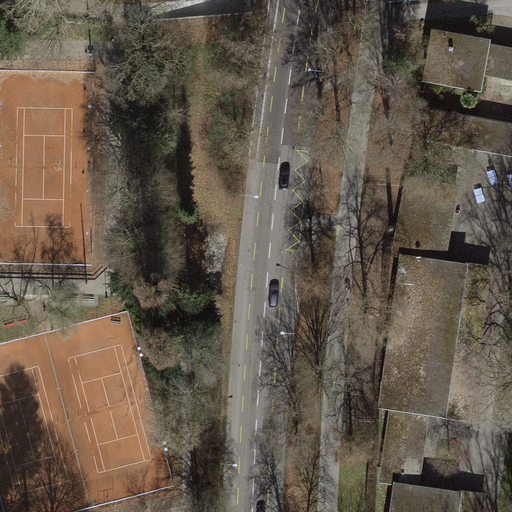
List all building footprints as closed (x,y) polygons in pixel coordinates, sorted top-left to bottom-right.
[(419,78),(426,79),(480,89),(482,74),(511,78),(511,45),(488,42),(489,35),(429,25),(419,78)] [(511,154),(511,121),(422,105),(417,105),(411,137),(416,138),(511,154)] [(390,254),(398,255),(398,252),(445,258),(458,183),(410,173),(405,172),(390,254)] [(468,420),(490,265),(445,258),(398,252),(398,255),(376,406),(389,408),(429,413),(441,415),(441,416),(468,420)] [(429,413),(389,408),(379,481),(393,483),(394,478),(420,482),(429,413)] [(483,511),(486,491),(420,482),(394,478),(393,483),(389,511),(483,511)]
